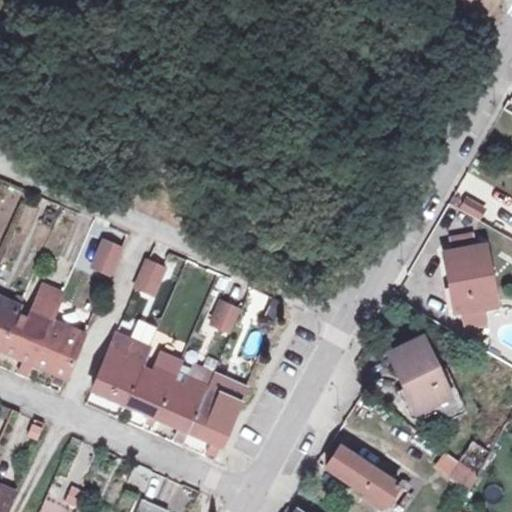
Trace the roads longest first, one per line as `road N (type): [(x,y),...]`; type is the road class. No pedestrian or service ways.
road 1 (residential): [(0,157),(356,312)]
road 2 (residential): [(356,312),(511,26)]
road 3 (track): [(155,224),(22,511)]
road 4 (residential): [(0,378),(257,489)]
road 5 (residential): [(257,489),(356,312)]
